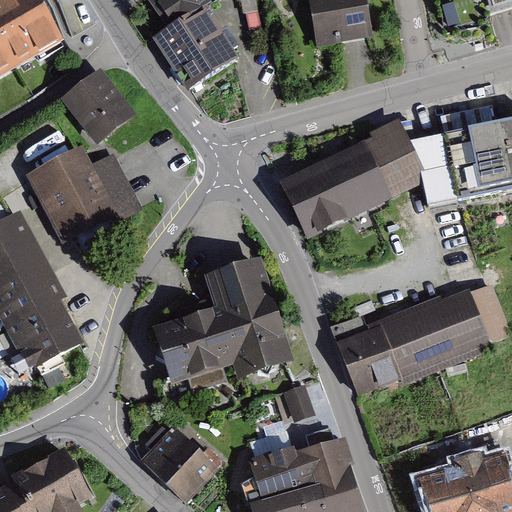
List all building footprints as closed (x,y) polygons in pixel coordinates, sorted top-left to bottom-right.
[(0,0),(0,82),(65,45),(38,0),(0,0)] [(136,0),(140,5),(148,1),(168,32),(205,8),(200,0),(136,0)] [(259,15),(257,0),(242,0),(245,17),(259,15)] [(310,0),(318,50),(374,41),(367,0),(310,0)] [(511,0),(488,0),(492,14),(511,8),(511,0)] [(168,32),(152,42),(187,96),(240,62),(234,53),(240,49),(229,31),(223,35),(205,8),(168,32)] [(138,118),(102,73),(62,104),(98,150),(138,118)] [(511,124),(495,128),(491,109),(441,119),(444,138),(411,146),(425,175),(422,177),(424,187),(429,209),(511,192),(511,124)] [(366,145),(393,202),(424,187),(422,177),(425,175),(411,146),(400,123),(370,137),(373,142),(366,145)] [(280,185),(307,245),(393,202),(366,145),(280,185)] [(91,168),(82,151),(27,179),(64,249),(143,207),(116,155),(91,168)] [(70,302),(23,215),(14,219),(3,200),(0,202),(0,321),(22,362),(26,359),(34,375),(87,346),(64,304),(70,302)] [(264,263),(206,281),(217,314),(155,334),(172,389),(190,383),(193,395),(228,384),(225,372),(234,369),(239,385),(297,367),(264,263)] [(365,317),(332,330),(358,399),(402,382),(405,388),(494,354),(492,347),(511,339),(511,337),(493,288),(472,296),(471,293),(443,303),(441,299),(368,327),(365,317)] [(307,388),(284,395),(294,426),(317,419),(307,388)] [(220,473),(175,430),(170,434),(164,428),(146,446),(153,454),(142,465),(187,508),(220,473)] [(287,432),(251,446),(257,461),(250,464),(255,482),(242,490),(250,511),(365,511),(346,443),(295,457),(287,432)] [(0,511),(82,511),(81,509),(92,503),(65,453),(12,482),(14,487),(0,494),(0,511)] [(511,511),(511,475),(506,458),(485,464),(483,458),(455,466),(457,473),(419,484),(427,511),(511,511)]
